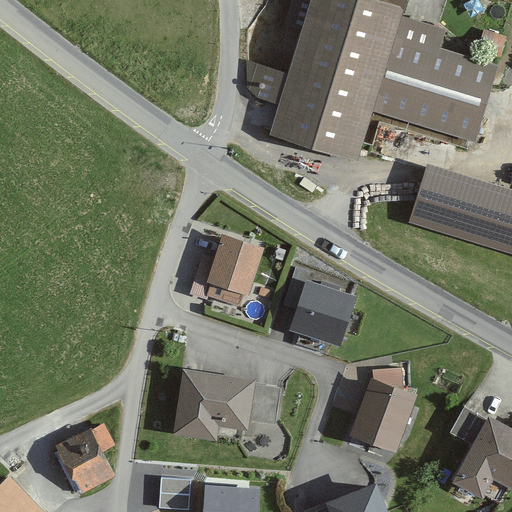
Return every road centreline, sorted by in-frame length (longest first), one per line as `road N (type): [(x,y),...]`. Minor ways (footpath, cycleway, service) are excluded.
road 1 (residential): [(206,158),(153,308),(118,511)]
road 2 (tertiary): [(511,343),(206,158)]
road 3 (tertiary): [(206,158),(0,3)]
road 4 (unknown): [(511,113),(482,148),(364,176),(325,233)]
road 5 (residential): [(206,158),(225,107),(228,0)]
